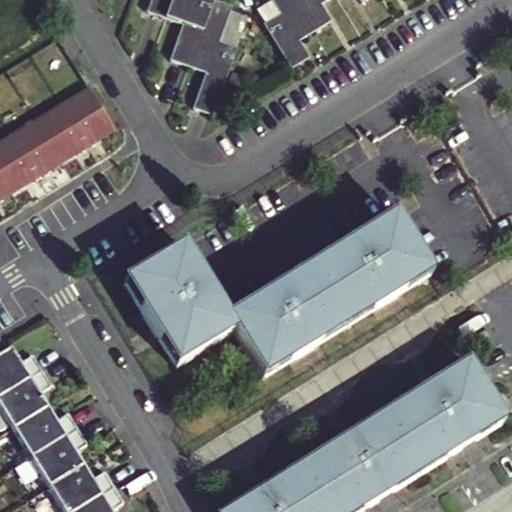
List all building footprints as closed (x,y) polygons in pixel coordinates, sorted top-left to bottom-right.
[(205,75),(192,109),(213,117),(238,51),(219,43),(232,9),(210,0),(151,0),(146,13),(182,27),(169,61),(205,75)] [(264,26),(290,70),(309,58),(298,42),(330,22),(320,6),(329,0),(358,0),(361,4),(368,0),(402,0),(403,1),(404,0),(268,0),(279,16),(264,26)] [(62,108),(86,148),(112,132),(88,92),(62,108)] [(86,148),(62,108),(37,123),(61,163),(86,148)] [(61,163),(37,123),(12,139),(36,179),(61,163)] [(36,179),(12,139),(0,146),(0,174),(11,194),(36,179)] [(0,200),(11,194),(0,174),(0,200)] [(182,248),(121,285),(175,370),(232,334),(262,382),(430,278),(393,219),(226,321),(182,248)] [(9,352),(0,357),(0,397),(28,381),(41,373),(31,358),(19,366),(9,352)] [(466,366),(232,511),(363,511),(503,425),(466,366)] [(28,381),(0,397),(0,412),(11,430),(46,409),(38,397),(51,389),(41,373),(28,381)] [(46,409),(11,430),(29,458),(64,437),(77,429),(68,416),(55,424),(46,409)] [(64,437),(29,458),(48,487),(82,466),(75,455),(88,447),(77,429),(64,437)] [(82,466),(48,487),(63,511),(76,511),(101,496),(114,488),(106,475),(93,483),(90,478),(82,466)] [(101,496),(76,511),(114,511),(125,505),(114,488),(101,496)]
